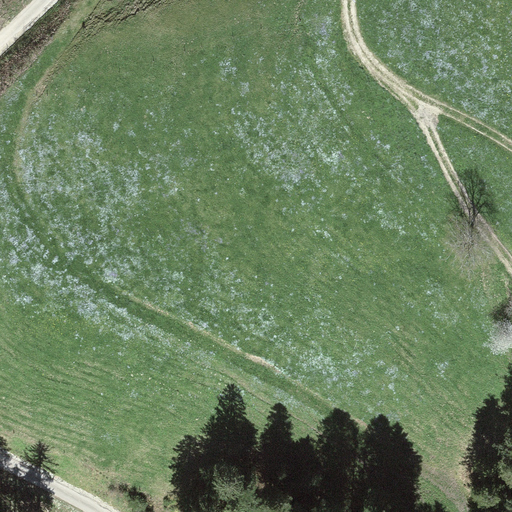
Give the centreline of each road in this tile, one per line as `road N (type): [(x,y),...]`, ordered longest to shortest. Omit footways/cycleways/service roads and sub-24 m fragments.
road 1 (track): [(90,0),(15,119),(10,195),(36,244),(54,262),(323,407),(478,511)]
road 2 (track): [(351,0),(355,28),(381,67),(511,145)]
road 3 (track): [(407,86),(474,218),(511,265)]
